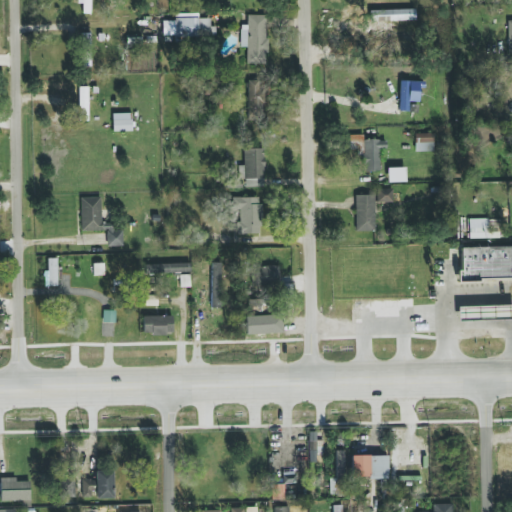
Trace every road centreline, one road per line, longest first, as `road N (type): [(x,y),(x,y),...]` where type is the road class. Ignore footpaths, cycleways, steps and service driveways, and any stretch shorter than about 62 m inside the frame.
road 1 (tertiary): [(511,373),(107,384)]
road 2 (residential): [(20,385),(17,0)]
road 3 (residential): [(311,376),(309,0)]
road 4 (residential): [(490,511),(482,374)]
road 5 (residential): [(169,511),(166,383)]
